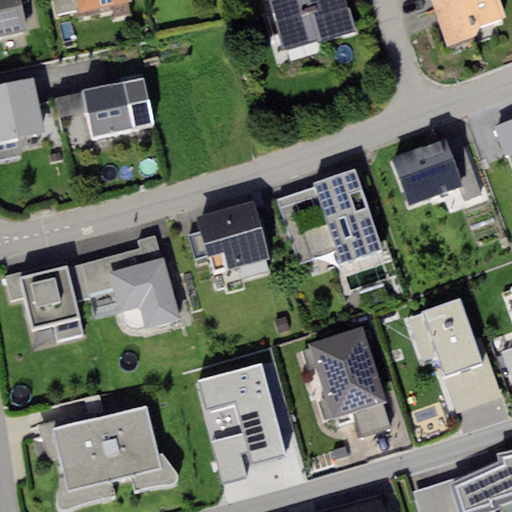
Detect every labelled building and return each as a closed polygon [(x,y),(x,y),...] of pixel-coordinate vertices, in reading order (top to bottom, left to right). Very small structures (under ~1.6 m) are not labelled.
[(0,0),(0,44),(28,38),(20,7),(30,5),(28,0),(0,0)] [(53,0),(57,16),(77,12),(74,0),(53,0)] [(130,0),(74,0),(77,12),(78,20),(132,8),(130,0)] [(345,0),(264,0),(282,57),(356,34),(345,0)] [(496,0),(430,0),(430,14),(447,56),(477,45),(480,38),(507,28),(496,0)] [(34,88),(0,94),(0,151),(45,142),(38,107),(34,88)] [(124,88),(80,98),(88,137),(90,146),(135,137),(124,88)] [(61,143),(88,137),(80,98),(53,104),(61,143)] [(61,143),(53,104),(38,107),(45,142),(46,146),(61,143)] [(511,127),(495,134),(506,164),(509,163),(511,161),(511,127)] [(460,140),(443,146),(461,194),(464,204),(482,197),(460,140)] [(443,146),(390,166),(408,214),(461,194),(443,146)] [(278,204),(281,212),(300,269),(334,258),(340,276),(385,261),(358,178),(278,204)] [(259,192),(251,195),(255,209),(264,206),(259,192)] [(253,211),(195,226),(198,236),(205,263),(206,267),(224,262),(227,276),(268,265),(253,211)] [(205,263),(198,236),(187,239),(195,265),(205,263)] [(138,252),(80,268),(88,299),(111,293),(117,314),(120,327),(124,332),(132,337),(140,339),(182,327),(157,238),(136,244),(138,252)] [(65,268),(16,280),(22,302),(31,339),(54,333),(57,346),(83,339),(74,305),(66,272),(65,268)] [(89,301),(88,299),(80,268),(66,272),(74,305),(89,301)] [(11,305),(22,302),(16,280),(15,278),(4,280),(11,305)] [(111,293),(88,299),(89,301),(95,320),(117,314),(111,293)] [(456,306),(407,324),(422,365),(436,360),(445,384),(480,371),(471,346),(456,306)] [(363,334),(308,351),(332,428),(353,421),(360,442),(390,433),(383,412),(387,411),(363,334)] [(480,371),(445,384),(457,418),(502,401),(482,341),(471,346),(480,371)] [(511,351),(503,355),(511,379),(511,351)] [(260,369),(194,388),(204,422),(238,413),(244,434),(248,447),(253,465),(284,457),(260,369)] [(91,427),(51,437),(58,462),(63,484),(68,501),(113,489),(131,485),(163,476),(159,461),(147,413),(91,427)] [(51,437),(91,427),(88,416),(38,429),(48,459),(49,461),(52,463),(54,463),(58,462),(51,437)] [(208,443),(211,456),(235,450),(248,447),(244,434),(208,443)] [(218,483),(241,477),(235,450),(211,456),(218,483)] [(499,461),(451,481),(460,511),(486,511),(500,508),(499,505),(511,500),(511,450),(496,454),(499,461)] [(163,476),(131,485),(135,499),(161,494),(174,492),(177,490),(178,487),(179,484),(178,480),(162,460),(159,461),(163,476)] [(460,511),(451,481),(414,492),(419,511),(460,511)] [(68,501),(63,484),(59,486),(55,511),(54,511),(84,511),(118,503),(113,489),(68,501)] [(383,511),(381,501),(341,511),(383,511)]
